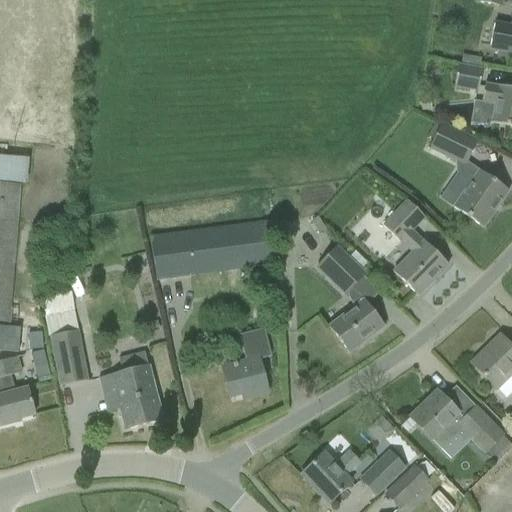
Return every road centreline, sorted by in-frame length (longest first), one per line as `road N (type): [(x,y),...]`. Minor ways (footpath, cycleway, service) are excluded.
road 1 (unclassified): [(211,483),(227,463),(431,331),(511,252)]
road 2 (tertiary): [(0,491),(69,469),(125,465),(211,483)]
